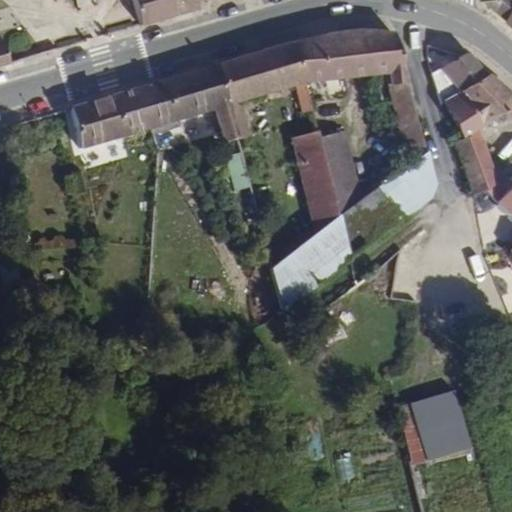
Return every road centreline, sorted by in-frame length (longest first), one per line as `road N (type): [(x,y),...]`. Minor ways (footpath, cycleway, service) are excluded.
road 1 (tertiary): [(441,14),(387,1),(314,6),(0,97)]
road 2 (unknown): [(459,196),(317,312)]
